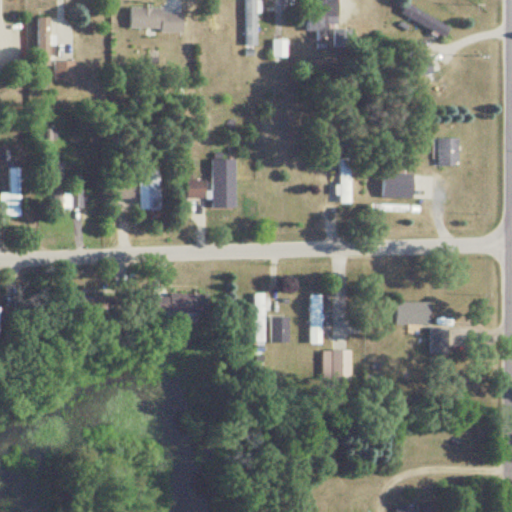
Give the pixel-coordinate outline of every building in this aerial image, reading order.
[(234,0),(234,48),(247,48),(247,0),(234,0)] [(295,14),(296,33),(326,31),(323,0),(320,0),(317,0),(303,0),(305,14),(295,14)] [(390,13),(431,41),(438,31),(397,2),(390,13)] [(170,10),(117,10),(117,32),(170,32),(170,10)] [(26,67),(41,67),(41,20),(26,20),(26,67)] [(277,59),(277,42),(261,42),(261,59),(277,59)] [(428,73),(423,56),(393,64),(398,81),(428,73)] [(426,140),(426,167),(450,167),(450,140),(426,140)] [(224,210),(224,161),(200,161),(200,181),(177,181),(177,199),(201,199),(201,210),(224,210)] [(342,205),(342,163),(322,163),(322,205),(342,205)] [(40,165),(41,216),(55,216),(55,209),(75,208),(74,191),(53,191),(53,165),(40,165)] [(0,217),(12,218),(12,170),(0,169),(0,217)] [(369,200),(403,201),(403,175),(369,175),(369,200)] [(147,181),(106,181),(106,212),(147,212),(147,181)] [(131,294),(131,315),(185,317),(185,296),(131,294)] [(298,345),(313,345),(313,296),(298,296),(298,345)] [(248,299),(244,299),(244,341),(254,341),(254,305),(248,305),(248,299)] [(415,303),(382,303),(382,326),(415,326),(415,303)] [(420,330),(420,354),(436,354),(436,330),(420,330)] [(312,352),(312,382),(341,382),(341,352),(312,352)]
